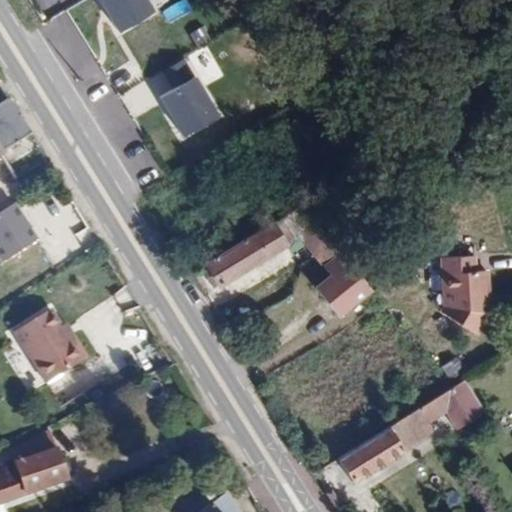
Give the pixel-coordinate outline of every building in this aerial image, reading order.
[(148,12),(141,0),(94,0),(112,32),(148,12)] [(216,116),(189,76),(151,101),(179,142),(216,116)] [(31,136),(9,102),(0,106),(0,151),(2,154),(31,136)] [(488,170),(471,183),(475,196),(495,188),(488,170)] [(271,222),(281,238),(295,229),(314,217),(303,203),(271,222)] [(0,258),(29,241),(8,206),(0,210),(0,258)] [(295,229),(322,263),(338,250),(314,217),(295,229)] [(271,222),(206,263),(220,284),(283,244),(281,238),(271,222)] [(335,315),(368,287),(349,263),(338,250),(322,263),(330,273),(313,287),(335,315)] [(490,297),(496,297),(495,275),(485,275),(484,260),(452,261),(454,316),(483,337),(498,318),(491,314),(490,297)] [(45,385),(79,364),(60,330),(62,329),(51,311),(14,334),(45,385)] [(60,330),(79,364),(86,360),(67,326),(62,329),(60,330)] [(450,389),(339,458),(352,480),(432,431),(428,423),(445,412),(456,430),(484,414),(486,413),(467,379),(450,389)] [(484,414),(456,430),(467,448),(493,432),(484,414)] [(0,506),(64,483),(53,453),(12,467),(11,466),(0,469),(0,506)] [(202,490),(175,511),(240,511),(225,492),(217,498),(209,487),(203,491),(202,490)]
